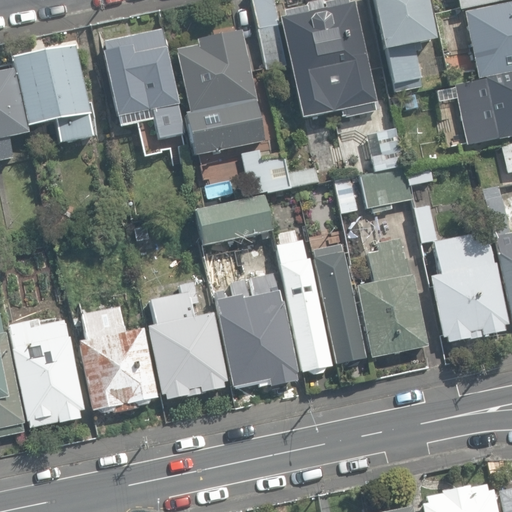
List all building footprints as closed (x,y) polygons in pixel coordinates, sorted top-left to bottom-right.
[(250,0),(265,71),(286,66),(272,0),(250,0)] [(279,19),(301,120),(342,111),(344,119),(378,111),(376,102),(374,102),(353,3),(347,4),(346,0),(333,0),(324,2),(320,1),(307,4),(304,9),(283,13),(284,18),(279,19)] [(385,52),(394,93),(422,87),(413,46),(433,42),(423,0),(369,0),(381,53),(385,52)] [(456,0),(459,11),(511,0),(456,0)] [(511,3),(463,13),(477,80),(511,72),(511,3)] [(152,120),(157,141),(183,134),(180,120),(176,106),(179,106),(161,29),(103,43),(105,53),(101,54),(117,120),(150,112),(152,120)] [(184,115),(194,157),(263,142),(258,122),(262,121),(241,31),(197,40),(198,46),(175,50),(188,114),(184,115)] [(54,123),(58,145),(91,138),(88,120),(87,116),(89,116),(74,46),(12,59),(24,120),(26,128),(54,123)] [(0,162),(11,160),(7,139),(27,135),(23,120),(13,71),(0,73),(0,162)] [(459,117),(466,146),(495,139),(496,140),(511,136),(511,73),(484,79),(484,80),(453,87),(454,88),(436,92),(439,106),(451,118),(459,117)] [(370,158),(373,172),(402,165),(394,130),(368,135),(373,157),(370,158)] [(511,172),(511,144),(500,147),(506,174),(511,172)] [(401,151),(404,164),(416,161),(413,148),(401,151)] [(240,154),(248,196),(289,189),(283,155),(260,160),(259,150),(240,154)] [(404,167),(408,186),(431,182),(428,162),(404,167)] [(287,174),(290,189),(317,183),(314,168),(287,174)] [(371,208),(372,214),(391,209),(390,204),(411,200),(404,168),(358,176),(365,210),(371,208)] [(332,179),(338,215),(356,212),(349,175),(332,179)] [(495,253),(511,331),(511,232),(508,233),(498,187),(481,190),(492,239),(494,239),(497,253),(495,253)] [(194,211),(202,247),(271,231),(263,195),(194,211)] [(413,210),(421,244),(435,241),(428,207),(413,210)] [(296,243),(293,231),(275,235),(278,246),(274,247),(301,373),(307,372),(312,376),(321,374),(325,368),(331,367),(308,260),(305,260),(301,241),(296,243)] [(445,337),(446,343),(469,338),(469,340),(481,338),(480,336),(504,331),(502,325),(507,324),(495,263),(492,264),(488,242),(478,244),(476,234),(432,243),(439,276),(429,278),(441,338),(445,337)] [(355,287),(370,359),(426,347),(411,275),(409,275),(406,259),(404,259),(401,246),(394,248),(392,240),(376,243),(377,251),(366,253),(372,284),(355,287)] [(340,365),(346,368),(355,366),(359,361),(365,360),(340,245),(313,251),(314,258),(312,259),(335,366),(340,365)] [(279,303),(274,276),(249,281),(252,297),(247,298),(244,281),(230,284),(233,298),(224,299),(222,292),(213,294),(218,316),(217,317),(231,388),(233,388),(234,390),(258,385),(258,387),(269,385),(269,387),(296,382),(295,374),(297,374),(282,302),(279,303)] [(164,395),(165,401),(186,396),(186,398),(201,395),(201,393),(223,388),(222,383),(226,382),(212,314),(192,318),(189,305),(197,303),(193,284),(178,287),(180,295),(149,301),(154,326),(146,328),(160,396),(164,395)] [(123,333),(118,308),(79,316),(84,340),(76,342),(91,412),(96,411),(103,415),(112,413),(112,415),(139,409),(147,404),(150,403),(149,400),(157,398),(142,329),(123,333)] [(0,432),(25,427),(7,336),(4,337),(0,314),(0,432)] [(68,339),(65,323),(33,329),(31,323),(11,327),(15,349),(13,349),(29,424),(31,423),(32,429),(83,419),(81,411),(86,410),(71,339),(68,339)] [(495,511),(491,489),(486,491),(484,484),(469,487),(469,486),(439,492),(440,494),(424,497),(426,503),(420,504),(421,511),(495,511)] [(511,511),(511,488),(496,492),(500,511),(511,511)]
